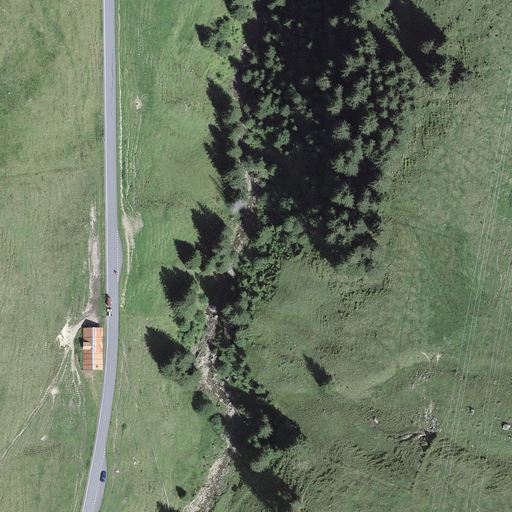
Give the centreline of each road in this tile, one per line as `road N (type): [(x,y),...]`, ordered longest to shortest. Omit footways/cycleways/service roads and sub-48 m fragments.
road 1 (tertiary): [(109,0),(113,335),(88,511)]
road 2 (track): [(113,335),(166,511)]
